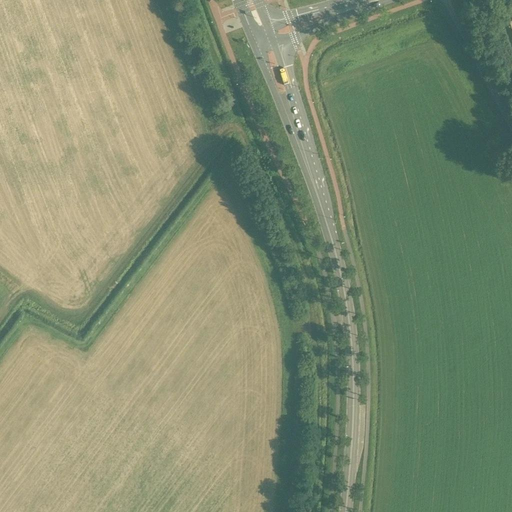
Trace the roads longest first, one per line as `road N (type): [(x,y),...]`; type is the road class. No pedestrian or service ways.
road 1 (primary): [(345,511),(352,345),(326,226)]
road 2 (primary): [(253,37),(326,226)]
road 3 (primary): [(326,226),(327,201),(275,42)]
road 4 (unclassified): [(511,133),(446,0)]
road 5 (secondary): [(275,42),(392,0)]
